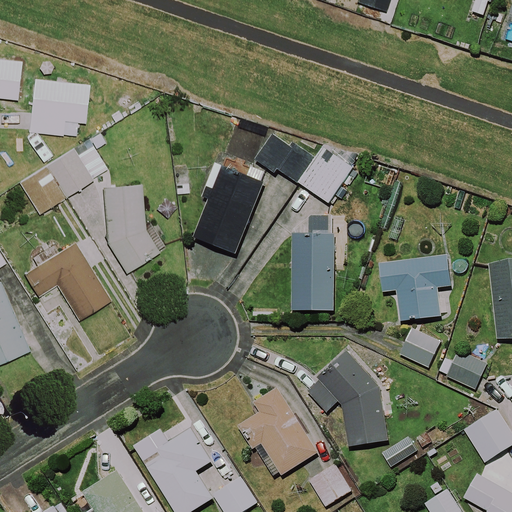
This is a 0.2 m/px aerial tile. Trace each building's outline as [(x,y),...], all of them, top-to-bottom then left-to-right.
[(391,0),(359,0),(358,4),(388,13),(391,0)] [(493,0),(477,0),(473,14),(485,18),(489,4),(492,5),(493,0)] [(19,61),(0,59),(0,98),(16,99),(19,61)] [(87,85),(31,79),(26,132),(74,137),(76,123),(83,123),(87,85)] [(230,115),(200,106),(194,125),(224,134),(230,115)] [(267,127),(239,117),(235,128),(264,138),(267,127)] [(106,171),(94,153),(106,145),(97,132),(18,183),(38,214),(106,171)] [(272,176),(275,171),(327,207),(353,170),(321,148),(315,157),(292,141),(288,146),(272,136),(253,163),(272,176)] [(263,184),(215,165),(201,199),(206,201),(191,239),(234,257),(263,184)] [(137,182),(100,186),(102,248),(120,276),(163,248),(140,212),(137,182)] [(330,313),(332,235),(289,235),(287,312),(330,313)] [(108,300),(74,244),(21,276),(34,298),(54,286),(75,321),(108,300)] [(450,287),(447,258),(376,265),(378,294),(394,292),(398,323),(439,319),(436,289),(450,287)] [(511,339),(511,262),(485,265),(493,342),(511,339)] [(27,322),(17,327),(0,287),(0,362),(27,351),(24,345),(34,340),(27,322)] [(440,343),(409,329),(397,356),(427,370),(440,343)] [(456,352),(451,361),(444,358),(436,374),(474,391),(486,366),(456,352)] [(330,374),(306,389),(321,414),(335,405),(344,451),(385,443),(375,383),(349,353),(325,367),(330,374)] [(316,455),(277,389),(255,402),(261,413),(240,425),(254,448),(261,444),(280,477),(316,455)] [(511,446),(511,437),(495,411),(462,431),(483,464),(511,446)] [(209,463),(192,433),(161,451),(166,459),(147,470),(170,511),(192,511),(211,502),(194,472),(209,463)] [(351,493),(335,466),(308,482),(324,509),(351,493)] [(138,511),(114,474),(82,495),(92,511),(138,511)] [(511,511),(511,495),(475,477),(463,500),(486,511),(511,511)] [(244,511),(256,504),(239,479),(212,497),(221,511),(244,511)] [(459,511),(447,491),(424,505),(427,511),(459,511)]
